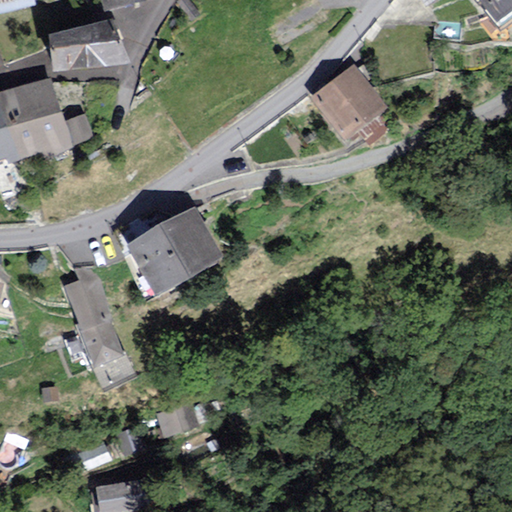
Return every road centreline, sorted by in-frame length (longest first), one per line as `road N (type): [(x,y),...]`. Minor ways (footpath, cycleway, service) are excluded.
road 1 (residential): [(382,0),(291,94),(199,172),(70,231),(0,239)]
road 2 (track): [(199,172),(331,171),(511,90)]
road 3 (residential): [(168,0),(134,70),(0,80)]
